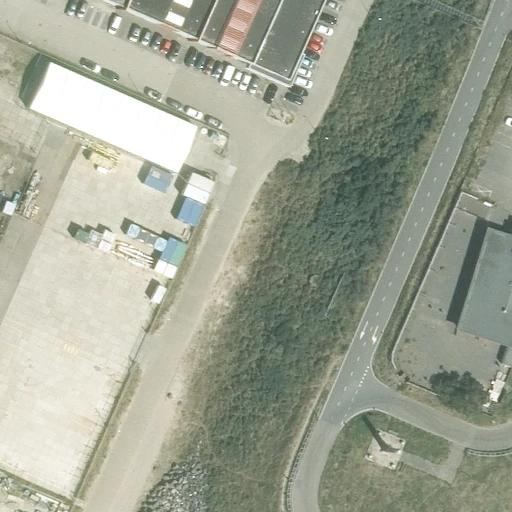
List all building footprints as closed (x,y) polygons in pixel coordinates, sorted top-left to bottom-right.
[(119,0),(116,7),(188,39),(205,0),(119,0)] [(205,0),(188,39),(187,41),(189,42),(190,40),(281,80),(316,0),(205,0)] [(46,62),(26,108),(172,172),(192,126),(46,62)] [(511,229),(510,228),(507,239),(486,232),(456,327),(507,343),(511,326),(511,229)] [(315,288),(318,286),(319,282),(317,279),(313,279),(310,280),(310,284),(311,286),(315,288)] [(39,343),(0,430),(0,459),(64,488),(113,376),(39,343)] [(511,367),(511,363),(511,344),(507,343),(501,364),(511,367)] [(406,441),(377,429),(363,459),(394,471),(398,461),(400,457),(402,452),(406,441)]
